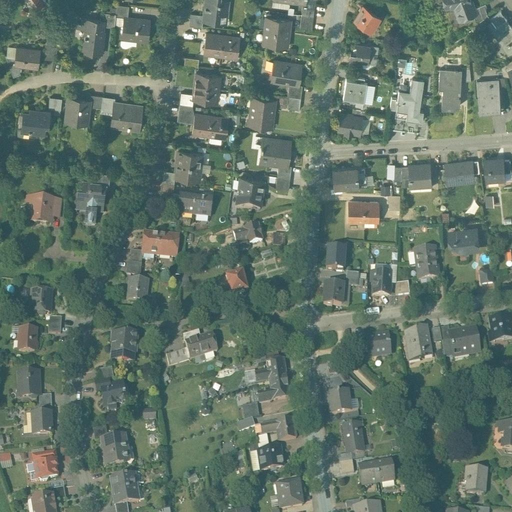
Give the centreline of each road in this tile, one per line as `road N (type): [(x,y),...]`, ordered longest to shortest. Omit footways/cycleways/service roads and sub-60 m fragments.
road 1 (residential): [(88,511),(65,380),(89,289),(145,169),(162,85)]
road 2 (unknown): [(304,312),(142,320),(89,289)]
road 3 (residential): [(304,322),(511,297)]
road 4 (residential): [(511,138),(319,148)]
road 5 (residential): [(304,322),(330,511)]
road 6 (residential): [(319,148),(304,322)]
road 7 (residential): [(339,0),(319,148)]
road 8 (residential): [(162,85),(71,79),(18,91)]
